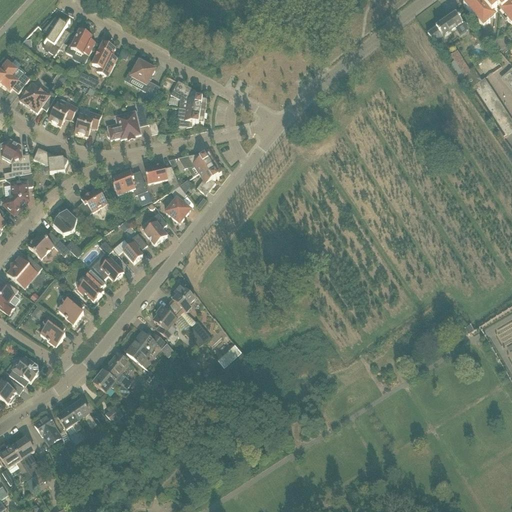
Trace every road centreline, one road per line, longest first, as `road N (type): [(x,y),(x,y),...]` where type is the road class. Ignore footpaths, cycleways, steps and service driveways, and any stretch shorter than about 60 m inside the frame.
road 1 (residential): [(73,377),(280,124)]
road 2 (residential): [(280,124),(75,10),(71,0)]
road 3 (residential): [(280,124),(429,0)]
road 4 (residential): [(117,160),(280,124)]
road 5 (residential): [(0,257),(51,198),(117,160)]
road 6 (residential): [(117,160),(79,154),(0,111)]
